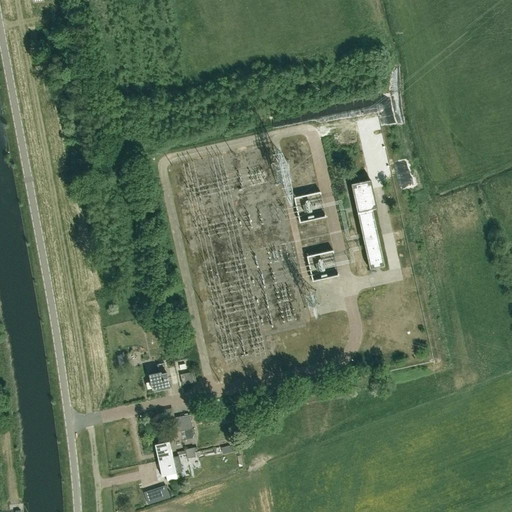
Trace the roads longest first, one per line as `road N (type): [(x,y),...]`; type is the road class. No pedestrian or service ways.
road 1 (track): [(16,0),(91,419),(99,511)]
road 2 (unclassified): [(77,511),(62,380),(0,31)]
